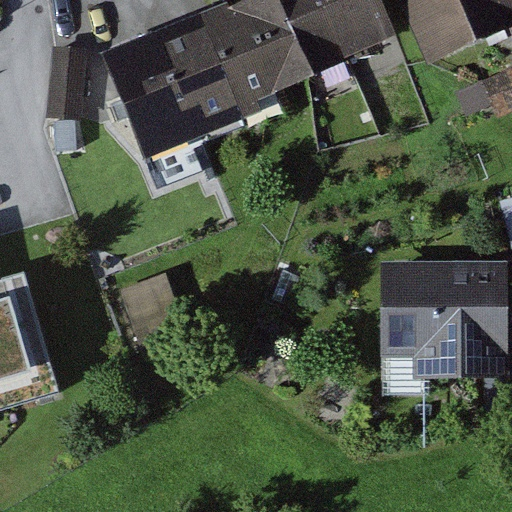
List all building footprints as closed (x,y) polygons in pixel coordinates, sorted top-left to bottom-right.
[(286,0),(257,0),(110,60),(153,165),(325,95),(286,0)] [(398,0),(318,0),(347,80),(418,54),(398,0)] [(484,0),(410,0),(435,66),(500,42),(484,0)] [(511,272),(389,274),(390,360),(425,360),(425,381),(511,379),(511,272)] [(0,390),(69,370),(43,286),(0,298),(0,390)]
